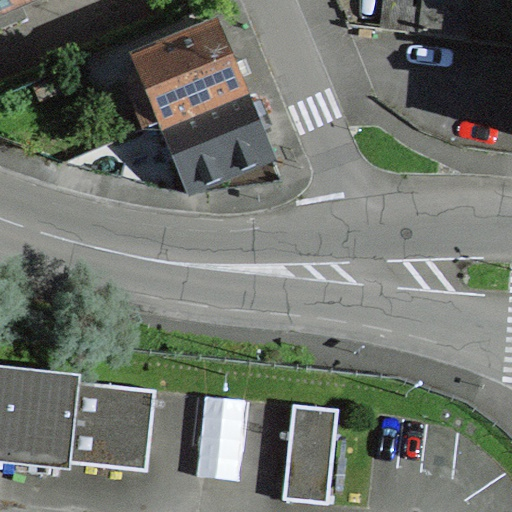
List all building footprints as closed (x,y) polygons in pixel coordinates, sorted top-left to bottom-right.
[(373,0),(372,21),(414,26),(416,0),(373,0)] [(416,0),(414,26),(456,32),(459,0),(416,0)] [(372,21),(336,17),(351,52),(457,66),(463,33),(456,32),(414,26),(372,21)] [(157,115),(236,82),(211,22),(130,56),(148,104),(140,107),(145,119),(157,115)] [(266,153),(238,86),(158,120),(167,139),(154,145),(165,171),(178,167),(185,185),(266,153)] [(66,376),(0,369),(0,452),(56,459),(66,376)] [(152,386),(66,376),(56,459),(142,468),(152,386)] [(312,500),(324,496),(333,408),(290,402),(280,496),(312,500)]
